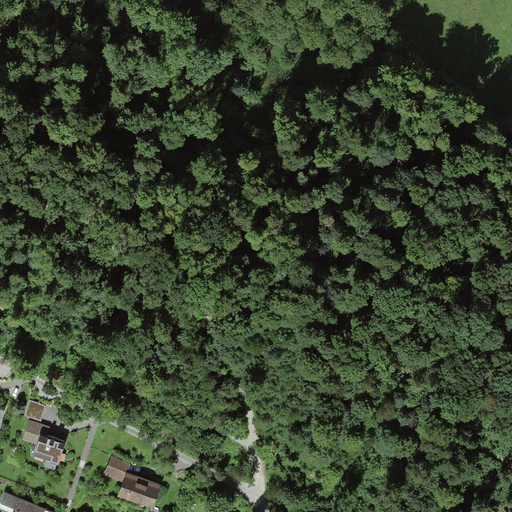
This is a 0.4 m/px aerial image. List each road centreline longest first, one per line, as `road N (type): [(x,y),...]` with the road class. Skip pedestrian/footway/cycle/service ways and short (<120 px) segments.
road 1 (track): [(0,149),(210,312),(257,447),(252,492)]
road 2 (residential): [(261,511),(252,492),(0,361)]
road 3 (track): [(0,317),(257,447)]
